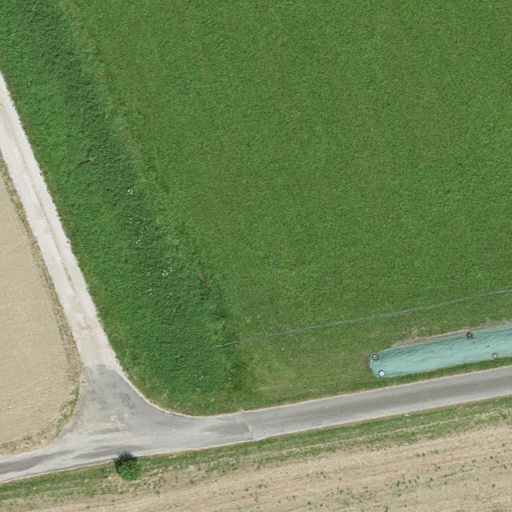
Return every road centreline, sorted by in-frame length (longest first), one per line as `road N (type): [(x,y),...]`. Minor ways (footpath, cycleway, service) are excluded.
road 1 (track): [(131,440),(511,374)]
road 2 (track): [(0,119),(131,440)]
road 3 (track): [(0,462),(131,440)]
